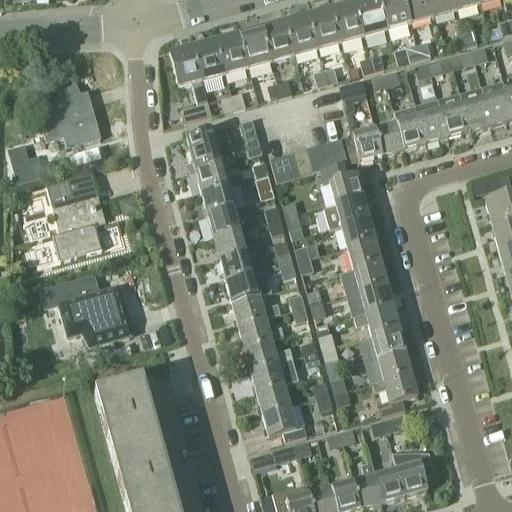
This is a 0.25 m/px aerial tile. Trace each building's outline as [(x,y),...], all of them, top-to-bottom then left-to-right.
[(400,0),(379,0),(376,1),(386,35),(409,29),(400,0)] [(425,0),(400,0),(409,29),(432,23),(425,0)] [(450,0),(425,0),(432,23),(455,16),(450,0)] [(450,0),(455,16),(479,10),(475,0),(450,0)] [(475,0),(479,10),(502,4),(500,0),(475,0)] [(376,1),(352,7),(362,41),(386,35),(376,1)] [(352,7),(329,14),(338,48),(362,41),(352,7)] [(329,14),(306,20),(316,54),(338,48),(329,14)] [(306,20),(283,26),(292,60),(316,54),(306,20)] [(283,26),(260,32),(270,66),(292,60),(283,26)] [(511,40),(511,39),(508,26),(498,29),(502,43),(511,40)] [(260,32),(236,39),(246,73),(270,66),(260,32)] [(472,35),(461,38),(465,53),(476,50),(472,35)] [(465,53),(461,38),(450,41),(455,56),(465,53)] [(236,39),(213,45),(222,79),(246,73),(236,39)] [(213,45),(190,51),(200,85),(222,79),(213,45)] [(511,61),(511,46),(501,49),(505,63),(511,61)] [(425,48),(415,50),(419,65),(430,62),(425,48)] [(405,55),(392,59),(396,71),(419,65),(415,50),(404,53),(405,55)] [(177,91),(188,88),(200,85),(190,51),(167,57),(177,91)] [(484,54),(470,58),(474,71),(487,68),(484,54)] [(470,58),(448,64),(452,77),(474,71),(470,58)] [(379,60),(368,63),(373,77),(383,74),(379,60)] [(373,77),(368,63),(358,66),(362,80),(373,77)] [(448,64),(426,69),(430,83),(452,77),(448,64)] [(426,69),(413,73),(419,97),(433,94),(430,83),(426,69)] [(332,72),(322,75),(326,90),(336,87),(332,72)] [(326,90),(322,75),(311,78),(315,92),(326,90)] [(396,78),(382,81),(386,95),(399,91),(396,78)] [(386,95),(382,81),(369,85),(372,98),(386,95)] [(200,85),(188,88),(195,110),(179,115),(183,129),(210,121),(206,107),(200,85)] [(286,85),(276,88),(280,102),(291,99),(286,85)] [(479,92),(490,132),(511,125),(502,90),(501,86),(479,92)] [(34,112),(45,147),(62,143),(65,154),(100,144),(86,97),(80,99),(74,87),(56,97),(58,105),(34,112)] [(360,87),(338,93),(342,107),(364,101),(360,87)] [(511,87),(502,90),(511,125),(511,87)] [(280,102),(276,88),(265,90),(269,105),(280,102)] [(458,98),(468,137),(490,132),(479,92),(458,98)] [(239,98),(229,101),(233,115),(244,112),(239,98)] [(436,104),(446,143),(468,137),(458,98),(436,104)] [(233,115),(229,101),(218,103),(222,118),(233,115)] [(413,110),(424,149),(446,143),(436,104),(413,110)] [(394,127),(402,155),(424,149),(413,110),(412,111),(413,114),(406,116),(407,123),(394,127)] [(251,126),(239,129),(241,140),(254,136),(251,126)] [(372,133),(380,161),(402,155),(394,127),(372,133)] [(191,168),(187,169),(190,179),(193,178),(221,170),(221,171),(232,168),(222,133),(192,142),(195,153),(187,156),(191,168)] [(350,142),(357,166),(358,167),(380,161),(372,133),(349,139),(350,142)] [(254,137),(242,140),(249,164),(261,160),(254,137)] [(340,145),(346,169),(357,166),(350,142),(340,145)] [(334,173),(342,171),(342,170),(346,169),(340,145),(328,148),(334,173)] [(316,152),(322,177),(334,173),(328,148),(316,152)] [(23,152),(7,157),(16,189),(42,182),(36,163),(26,166),(23,152)] [(98,152),(67,161),(70,173),(101,164),(98,152)] [(311,180),(319,178),(322,177),(316,152),(304,155),(311,180)] [(299,183),(311,180),(304,155),(292,158),(299,183)] [(287,186),(299,183),(292,158),(281,161),(287,186)] [(276,189),(287,186),(281,161),(269,164),(276,189)] [(250,172),(254,184),(266,181),(263,168),(250,172)] [(221,170),(193,178),(199,200),(227,192),(229,191),(242,188),(239,178),(224,182),(221,171),(221,170)] [(328,190),(333,210),(361,202),(355,180),(346,183),(342,171),(334,173),(322,177),(319,178),(323,192),(328,190)] [(90,180),(45,193),(49,207),(51,206),(60,239),(51,242),(58,267),(100,256),(93,231),(98,230),(92,208),(98,207),(90,180)] [(266,181),(254,184),(257,197),(270,194),(266,181)] [(508,181),(484,188),(487,198),(511,192),(508,181)] [(227,192),(199,200),(206,221),(233,214),(235,213),(229,191),(227,192)] [(511,198),(483,206),(490,231),(511,225),(511,198)] [(133,202),(118,206),(121,215),(127,219),(137,216),(133,202)] [(329,237),(340,234),(339,232),(367,224),(361,202),(333,210),(334,211),(323,214),(329,237)] [(294,207),(281,211),(285,223),(297,220),(294,207)] [(262,216),(265,228),(278,225),(275,212),(262,216)] [(233,214),(206,221),(212,243),(239,236),(233,214)] [(297,220),(285,223),(291,245),(303,242),(297,220)] [(340,234),(345,254),(373,246),(367,224),(339,232),(340,234)] [(278,225),(265,228),(269,241),(281,238),(278,225)] [(511,225),(490,231),(497,255),(511,251),(511,225)] [(239,236),(212,243),(218,265),(246,258),(239,236)] [(345,254),(351,276),(379,268),(373,246),(345,254)] [(284,247),(271,251),(277,273),(290,269),(284,247)] [(293,255),(297,267),(309,264),(306,251),(293,255)] [(511,251),(497,255),(504,279),(511,276),(511,251)] [(246,258),(218,265),(224,287),(252,280),(263,277),(261,267),(249,270),(246,258)] [(309,264),(297,267),(300,280),(313,276),(309,264)] [(351,276),(357,298),(385,290),(379,268),(351,276)] [(290,269),(277,273),(281,285),(293,282),(290,269)] [(252,280),(224,287),(230,309),(258,302),(270,299),(267,289),(255,292),(252,280)] [(91,281),(37,296),(42,314),(58,310),(67,342),(81,338),(89,352),(96,350),(129,341),(116,293),(96,299),(91,281)] [(357,298),(363,320),(391,312),(385,290),(357,298)] [(305,299),(309,312),(321,308),(318,296),(305,299)] [(286,304),(289,317),(302,313),(298,301),(286,304)] [(258,302),(230,309),(237,331),(264,324),(265,323),(278,320),(275,310),(262,314),(258,302)] [(21,306),(9,308),(11,320),(19,318),(23,314),(21,306)] [(321,308),(309,312),(312,324),(325,321),(321,308)] [(366,329),(369,342),(397,335),(391,312),(363,320),(354,322),(356,332),(366,329)] [(302,313),(289,317),(292,329),(305,326),(302,313)] [(264,324),(237,331),(243,353),(270,346),(282,342),(279,333),(268,336),(264,324)] [(327,330),(315,333),(321,356),(333,352),(327,330)] [(358,345),(364,367),(403,356),(397,335),(369,342),(358,345)] [(298,349),(301,361),(313,358),(310,345),(298,349)] [(270,346),(243,353),(249,376),(277,368),(290,364),(287,355),(274,358),(270,346)] [(333,352),(321,356),(324,368),(337,365),(333,352)] [(370,389),(372,389),(409,378),(403,356),(364,367),(370,389)] [(313,358),(301,361),(304,374),(317,370),(313,358)] [(277,368),(249,376),(255,397),(283,390),(296,386),(294,376),(280,380),(277,368)] [(409,378),(372,389),(374,398),(384,396),(387,408),(378,411),(381,422),(402,416),(400,407),(416,403),(409,378)] [(329,387),(333,400),(345,396),(342,384),(329,387)] [(93,401),(123,511),(174,511),(140,388),(93,401)] [(309,392),(313,405),(325,402),(322,389),(309,392)] [(283,390),(255,397),(261,419),(289,412),(283,390)] [(345,396),(333,400),(336,412),(348,409),(345,396)] [(325,402),(313,405),(316,418),(329,414),(325,402)] [(289,412),(261,419),(268,442),(282,439),(284,448),(306,443),(303,432),(295,434),(289,412)] [(405,423),(382,429),(385,439),(408,433),(405,423)] [(385,439),(382,429),(370,432),(373,443),(385,439)] [(351,437),(338,441),(341,452),(354,448),(351,437)] [(341,452),(338,441),(325,444),(328,455),(341,452)] [(306,449),(293,453),(296,463),(309,460),(306,449)] [(296,463),(293,453),(272,458),(275,469),(296,463)] [(390,459),(395,475),(402,502),(424,496),(420,482),(438,477),(432,457),(392,461),(391,459),(390,459)] [(363,484),(351,487),(357,511),(365,511),(379,508),(372,481),(369,470),(360,472),(363,484)] [(395,475),(372,481),(379,508),(402,502),(395,475)] [(357,511),(351,487),(328,493),(333,511),(357,511)] [(309,511),(304,491),(271,500),(274,511),(309,511)] [(305,491),(304,491),(309,511),(333,511),(328,493),(307,499),(305,491)]
